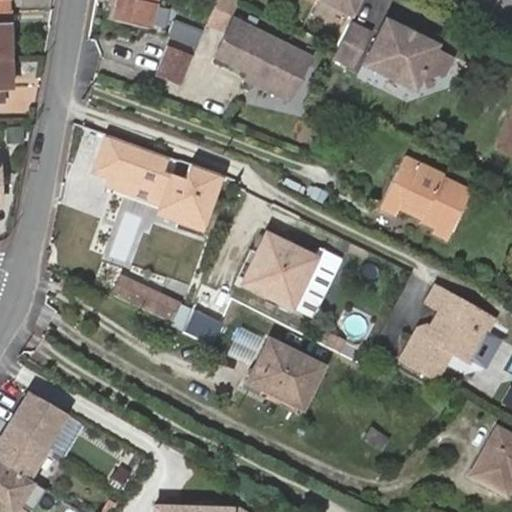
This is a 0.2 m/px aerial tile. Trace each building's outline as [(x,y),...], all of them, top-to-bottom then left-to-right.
[(118,0),(115,18),(151,25),(156,2),(156,0),(118,0)] [(215,0),(207,22),(223,28),(234,0),(215,0)] [(327,0),(352,11),(356,0),(327,0)] [(350,64),(370,20),(352,11),(335,48),(331,56),(350,64)] [(449,53),(432,45),(433,41),(382,18),(362,62),(414,85),(418,75),(443,65),(449,53)] [(232,20),(214,57),(248,73),(245,80),(289,102),(310,58),(232,20)] [(173,38),(196,47),(203,30),(181,21),(173,38)] [(0,57),(9,57),(8,25),(0,25),(0,57)] [(169,48),(157,77),(181,86),(193,58),(169,48)] [(11,88),(9,57),(0,57),(0,103),(2,104),(2,90),(11,88)] [(511,114),(498,146),(511,151),(511,114)] [(220,177),(102,131),(83,179),(202,225),(220,177)] [(435,223),(448,229),(467,191),(438,178),(439,175),(400,157),(377,204),(392,212),(395,204),(399,197),(422,208),(418,215),(435,223)] [(399,197),(395,204),(418,215),(422,208),(399,197)] [(445,236),(448,229),(435,223),(431,229),(445,236)] [(314,258),(265,234),(241,284),(290,308),(315,258),(314,258)] [(315,258),(290,308),(311,318),(340,259),(318,248),(314,258),(315,258)] [(179,303),(131,280),(127,286),(117,282),(112,293),(171,320),(179,303)] [(429,287),(421,300),(436,308),(430,319),(433,324),(430,329),(425,327),(412,331),(396,362),(434,380),(448,355),(466,364),(489,320),(429,287)] [(197,314),(211,319),(220,294),(205,289),(197,314)] [(433,324),(430,319),(425,327),(430,329),(433,324)] [(320,366),(269,339),(248,381),(266,390),(268,388),(301,405),(320,366)] [(26,396),(9,423),(45,446),(63,418),(26,396)] [(9,423),(0,437),(0,461),(28,479),(47,447),(45,446),(9,423)] [(387,439),(370,428),(363,439),(381,450),(387,439)] [(502,476),(511,482),(511,481),(511,436),(496,428),(470,474),(495,489),(502,476)] [(0,461),(0,508),(5,511),(13,511),(19,503),(32,511),(45,489),(28,479),(0,461)] [(505,494),(511,482),(502,476),(495,489),(505,494)] [(152,511),(243,511),(236,508),(216,507),(209,502),(200,502),(192,507),(152,506),(152,511)]
